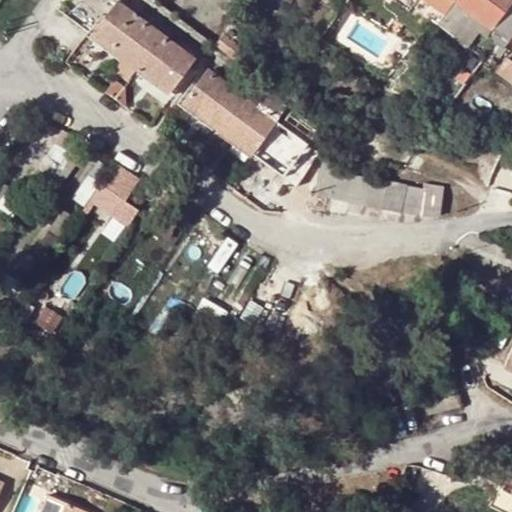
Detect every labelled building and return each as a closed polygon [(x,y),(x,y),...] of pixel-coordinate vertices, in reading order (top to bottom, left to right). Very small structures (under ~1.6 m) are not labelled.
[(491,29),(493,26),(507,37),(511,31),(511,15),(491,0),(454,0),(442,16),(458,28),(471,12),(491,29)] [(511,0),(491,0),(511,15),(511,0)] [(93,33),(169,90),(194,57),(189,54),(193,49),(183,42),(179,46),(135,14),(139,9),(129,1),(126,7),(116,2),(93,33)] [(480,31),(501,47),(507,37),(493,26),(491,29),(471,12),(458,28),(474,39),(480,31)] [(458,28),(442,16),(438,22),(454,34),(458,28)] [(458,28),(454,34),(469,45),(474,39),(458,28)] [(241,46),(224,33),(216,43),(234,56),(241,46)] [(511,61),(506,57),(495,72),(511,81),(511,61)] [(206,67),(183,101),(253,151),(274,121),(281,126),(303,143),(310,133),(315,126),(285,105),(289,101),(270,86),(257,103),(206,67)] [(125,104),(125,86),(114,78),(105,90),(125,104)] [(259,156),(281,126),(274,121),(253,151),(259,156)] [(300,144),(292,157),(308,168),(316,155),(301,145),(300,144)] [(202,146),(194,156),(207,165),(214,156),(202,146)] [(320,168),(315,194),(333,197),(338,171),(320,168)] [(333,197),(349,200),(354,174),(338,171),(333,197)] [(349,200),(367,203),(372,178),(354,174),(349,200)] [(375,190),(375,185),(375,178),(372,178),(367,203),(373,205),(382,193),(375,190)] [(391,181),(387,181),(375,185),(375,190),(382,193),(384,191),(391,181)] [(383,206),(401,210),(407,184),(391,181),(384,191),(383,206)] [(425,182),(424,187),(418,213),(440,214),(440,205),(442,185),(425,182)] [(424,187),(407,184),(401,210),(418,213),(424,187)] [(111,222),(123,205),(97,187),(85,205),(111,222)] [(382,193),(373,205),(383,206),(384,191),(382,193)] [(511,343),(499,370),(511,375),(511,343)] [(452,380),(422,387),(429,412),(458,405),(452,380)] [(40,511),(78,511),(79,510),(48,496),(40,511)] [(411,511),(412,511),(390,502),(385,511),(411,511)]
